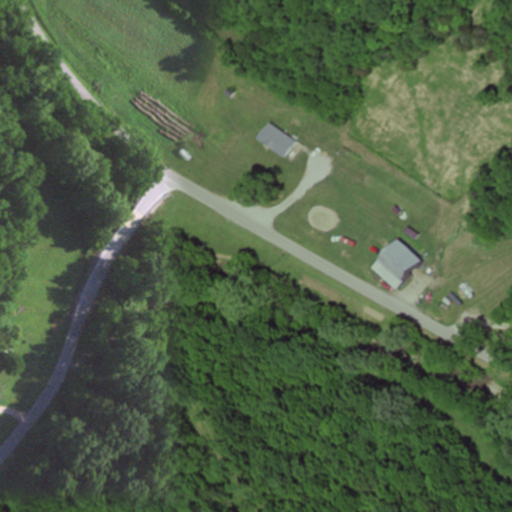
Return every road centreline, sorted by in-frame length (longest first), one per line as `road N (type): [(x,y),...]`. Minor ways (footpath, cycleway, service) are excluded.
road 1 (secondary): [(511,370),(169,173),(96,107),(18,0)]
road 2 (tertiary): [(169,173),(104,260),(66,361),(0,455)]
